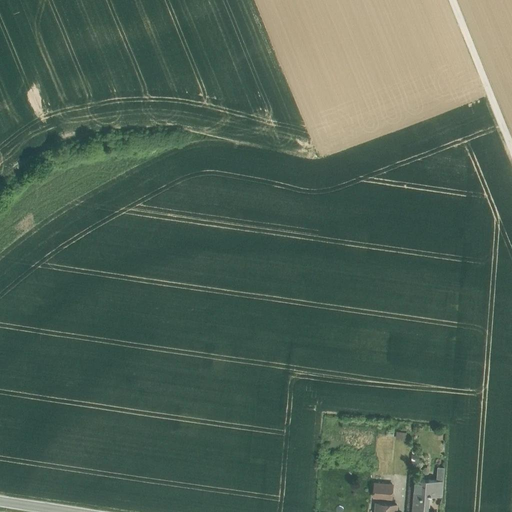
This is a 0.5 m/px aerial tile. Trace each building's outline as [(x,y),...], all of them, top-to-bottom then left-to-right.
[(406,439),(407,431),(396,430),(395,438),(406,439)] [(437,466),(436,480),(437,480),(443,480),(444,480),(445,467),(437,466)] [(436,480),(415,478),(412,511),(427,511),(429,493),(436,494),(437,480),(436,480)] [(392,484),(375,483),(373,496),(391,498),(392,484)] [(396,511),(397,505),(376,503),(375,511),(396,511)]
